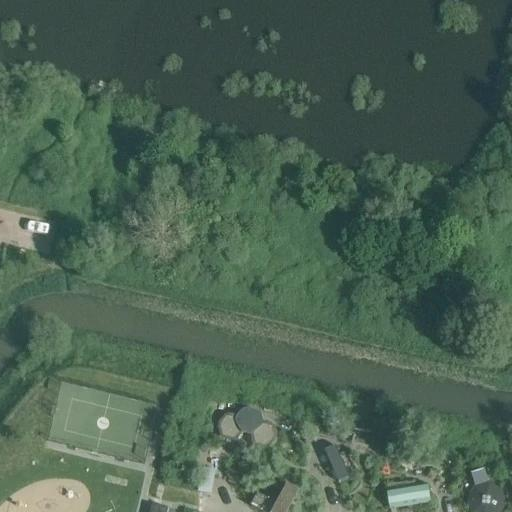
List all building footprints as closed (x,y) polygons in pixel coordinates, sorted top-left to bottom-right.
[(271,429),(270,427),(260,425),(258,417),(256,415),(247,413),(245,414),(239,420),(230,418),(228,419),(222,425),(221,428),(224,435),(227,438),(234,439),(236,438),(238,436),(240,430),(245,432),(255,434),(255,443),(257,444),(265,446),(268,445),(273,439),(274,437),(271,429)] [(336,478),(339,483),(350,478),(343,462),(336,447),(325,452),(336,478)] [(253,506),(252,508),(259,511),(290,511),(300,493),(299,492),(288,486),(278,506),(258,495),(253,506)] [(431,503),(428,486),(404,490),(388,492),(390,509),(431,503)] [(477,490),(471,501),(473,511),(499,511),(504,505),(500,493),(489,487),(477,490)]
